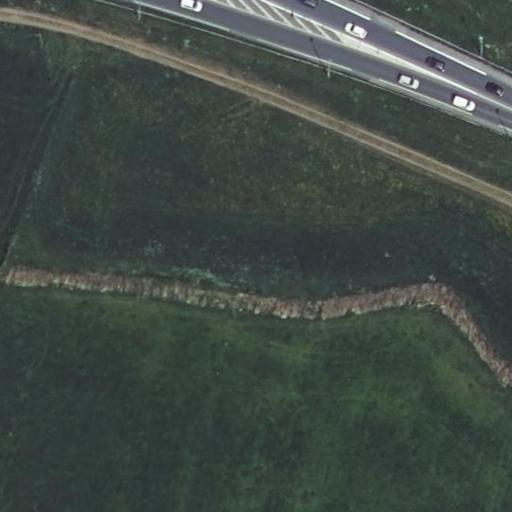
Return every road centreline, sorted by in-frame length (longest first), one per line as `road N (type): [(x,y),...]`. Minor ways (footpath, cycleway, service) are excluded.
road 1 (track): [(0,28),(285,98),(511,201)]
road 2 (trunk): [(169,0),(511,120)]
road 3 (trunk): [(511,98),(300,0)]
